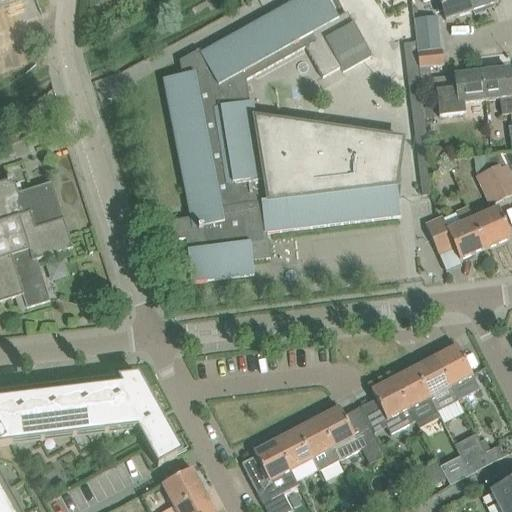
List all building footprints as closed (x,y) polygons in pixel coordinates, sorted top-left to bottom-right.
[(472,13),(467,0),(421,0),(423,3),(431,0),(438,0),(446,22),(472,13)] [(467,0),(472,13),(473,13),(475,17),(486,13),(486,9),(498,4),(496,0),(467,0)] [(284,12),(176,67),(257,227),(237,237),(264,289),(391,224),(284,12)] [(437,17),(414,20),(414,24),(416,44),(417,50),(417,54),(439,51),(440,51),(437,17)] [(359,24),(329,38),(345,72),(375,58),(359,24)] [(417,50),(416,44),(404,45),(423,197),(434,195),(431,174),(437,173),(440,168),(439,163),(430,164),(421,88),(417,54),(417,50)] [(442,51),(439,51),(417,54),(421,88),(432,87),(429,68),(444,67),(442,51)] [(511,90),(509,70),(482,73),(485,102),(500,100),(502,117),(511,115),(511,90)] [(485,102),(482,73),(454,77),(456,89),(436,92),(439,118),(465,115),(464,104),(485,102)] [(431,157),(436,160),(441,160),(444,155),(444,150),(439,147),(434,147),(431,152),(431,157)] [(500,155),(486,157),(487,172),(490,170),(500,165),(502,169),(506,167),(500,155)] [(486,157),(474,158),(476,174),(485,173),(487,172),(486,157)] [(503,201),(511,196),(511,176),(507,166),(506,167),(502,169),(500,165),(490,170),(503,201)] [(503,201),(490,170),(487,172),(485,173),(476,178),(489,208),(503,201)] [(0,304),(23,297),(27,309),(49,302),(36,262),(73,250),(52,184),(19,195),(14,180),(0,184),(0,304)] [(486,251),(472,220),(467,208),(456,213),(456,215),(443,220),(426,227),(439,256),(454,249),(460,262),(486,251)] [(498,209),(472,220),(486,251),(511,240),(498,209)] [(48,262),(52,280),(69,277),(66,259),(48,262)] [(457,347),(435,358),(451,389),(473,377),(457,347)] [(435,358),(414,370),(430,400),(437,411),(457,399),(451,389),(435,358)] [(414,370),(393,381),(409,411),(430,400),(414,370)] [(0,511),(22,511),(0,471),(0,447),(137,431),(158,469),(177,458),(170,446),(176,443),(139,377),(0,393),(0,511)] [(409,411),(393,381),(372,392),(387,421),(384,423),(391,436),(416,423),(409,411)] [(460,402),(441,411),(446,421),(465,413),(460,402)] [(340,409),(318,420),(334,450),(337,457),(340,463),(362,451),(370,466),(385,458),(370,431),(355,438),(340,409)] [(318,472),(319,474),(340,463),(337,457),(334,450),(318,420),(297,431),(312,461),(318,472)] [(297,431),(276,442),(297,483),(318,472),(312,461),(297,431)] [(477,436),(475,437),(486,460),(481,463),(485,469),(501,461),(495,450),(487,455),(477,436)] [(297,483),(276,442),(254,454),(256,458),(242,466),(257,495),(265,491),(271,502),(299,488),(297,483)] [(421,492),(446,479),(438,463),(413,475),(421,492)] [(465,471),(465,470),(463,472),(466,478),(466,479),(474,475),(471,468),(465,471)] [(193,471),(162,487),(174,508),(204,493),(193,471)] [(511,484),(493,494),(502,511),(508,511),(511,510),(511,484)] [(174,508),(166,511),(214,511),(204,493),(174,508)] [(418,496),(407,502),(410,509),(421,503),(418,496)] [(403,511),(410,509),(407,502),(398,506),(401,511),(403,511)]
